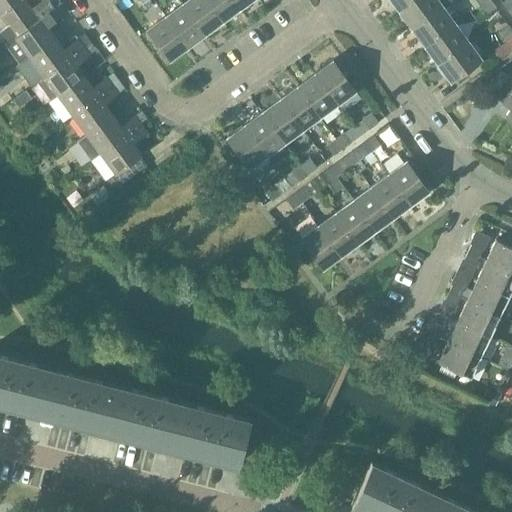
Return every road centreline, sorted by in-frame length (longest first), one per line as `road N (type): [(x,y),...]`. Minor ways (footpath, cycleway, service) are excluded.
road 1 (residential): [(87,0),(168,110),(182,115),(342,5)]
road 2 (residential): [(254,511),(0,446)]
road 3 (residential): [(342,5),(472,180)]
road 4 (residential): [(397,344),(472,180)]
